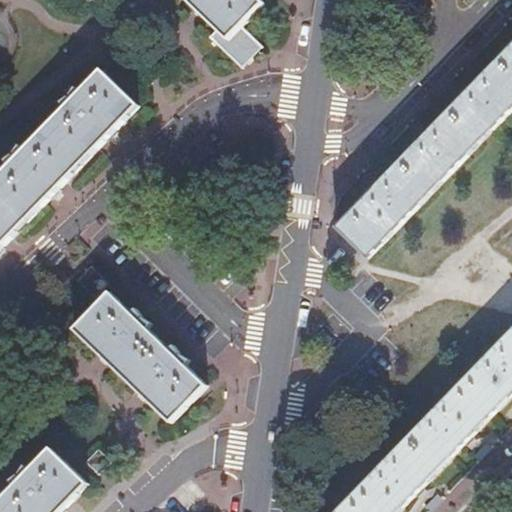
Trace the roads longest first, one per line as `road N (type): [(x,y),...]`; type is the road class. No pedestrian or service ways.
road 1 (residential): [(314,99),(253,94),(199,113),(98,203)]
road 2 (unclassified): [(277,340),(314,99)]
road 3 (residential): [(98,203),(244,334),(277,340)]
road 4 (residential): [(257,456),(205,451),(130,511)]
road 5 (residential): [(98,203),(0,295)]
